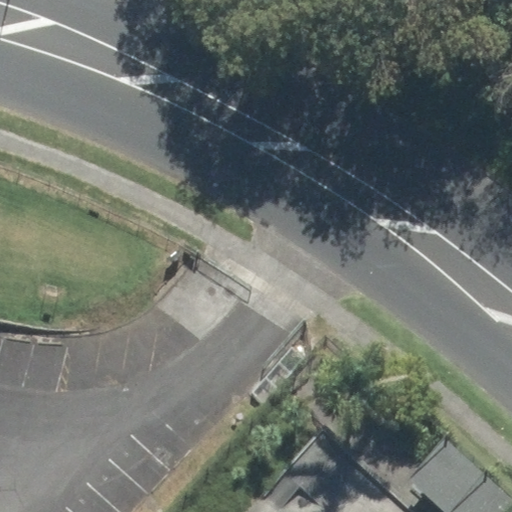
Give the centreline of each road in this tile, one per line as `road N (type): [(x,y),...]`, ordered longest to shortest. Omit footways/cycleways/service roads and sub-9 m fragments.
road 1 (secondary): [(511,310),(259,133),(128,70)]
road 2 (secondary): [(128,70),(0,28)]
